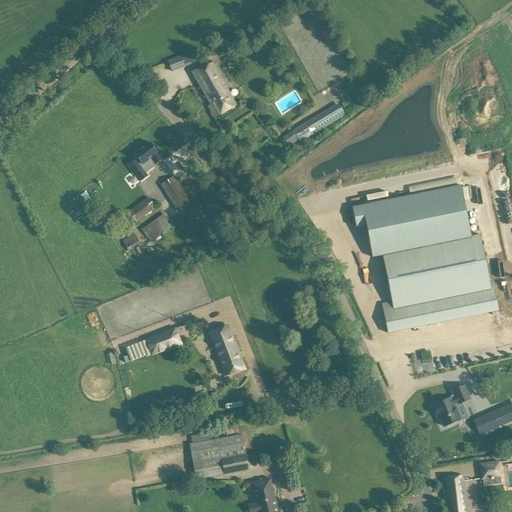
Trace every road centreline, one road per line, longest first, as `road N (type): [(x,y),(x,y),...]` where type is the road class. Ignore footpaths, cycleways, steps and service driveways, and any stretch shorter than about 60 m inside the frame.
road 1 (unclassified): [(430,498),(318,253),(175,114),(100,27)]
road 2 (tertiary): [(0,121),(100,27)]
